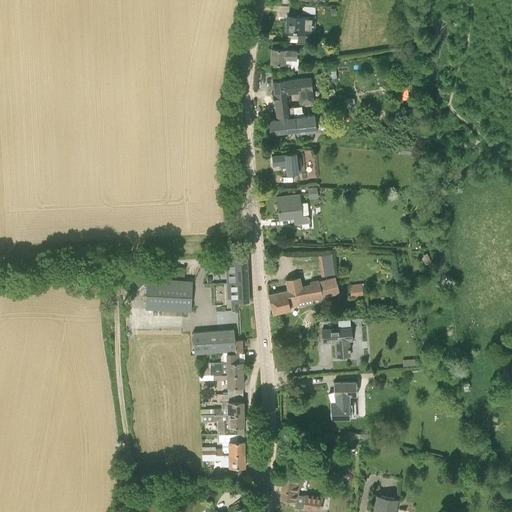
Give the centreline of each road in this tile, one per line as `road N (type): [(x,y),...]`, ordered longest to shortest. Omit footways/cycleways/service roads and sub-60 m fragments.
road 1 (tertiary): [(262,511),(267,390),(243,136),(256,0)]
road 2 (track): [(110,268),(127,449),(124,511)]
road 3 (track): [(253,243),(200,261),(110,268)]
